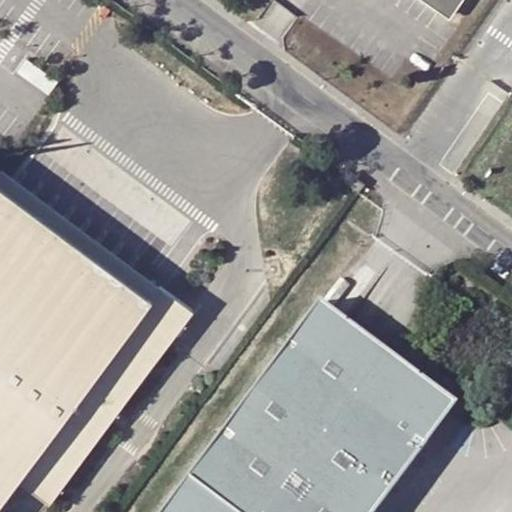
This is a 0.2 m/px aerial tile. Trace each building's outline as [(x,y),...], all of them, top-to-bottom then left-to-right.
[(410,0),(439,20),(453,0),(410,0)] [(6,170),(0,178),(0,187),(153,303),(165,289),(6,170)] [(347,185),(363,197),(370,187),(354,175),(347,185)] [(0,187),(0,510),(19,485),(50,508),(72,480),(67,476),(159,354),(164,358),(175,343),(186,328),(196,314),(165,289),(153,303),(0,187)] [(378,511),(454,411),(323,311),(170,511),(378,511)]
